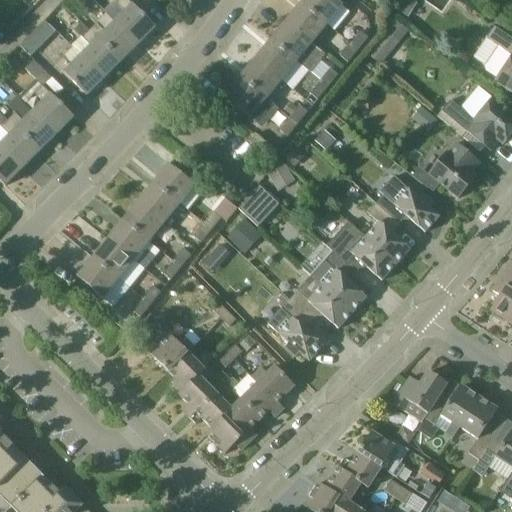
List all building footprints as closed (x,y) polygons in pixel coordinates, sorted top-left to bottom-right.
[(156,28),(128,0),(121,0),(117,4),(126,13),(116,22),(139,45),(156,28)] [(304,0),(302,3),(328,25),(343,6),(336,0),(304,0)] [(400,0),(395,10),(408,18),(418,3),(412,0),(400,0)] [(287,22),(313,43),(328,25),(302,3),(287,22)] [(97,24),(90,31),(122,62),(139,45),(116,22),(106,32),(97,24)] [(311,74),(327,55),(313,43),(287,22),(271,41),(297,62),(311,74)] [(83,37),(84,38),(90,31),(89,31),(82,24),(76,30),(82,36),(83,37)] [(487,71),(498,79),(496,82),(511,92),(511,38),(495,27),(487,39),(498,47),(486,65),(487,71)] [(82,56),(105,79),(122,62),(90,31),(84,38),(92,46),(82,56)] [(360,32),(351,44),(359,50),(368,39),(360,32)] [(386,34),(369,55),(381,65),(398,44),(386,34)] [(30,58),(41,47),(30,36),(19,47),(30,58)] [(282,81),(297,62),(271,41),(256,60),(282,81)] [(359,50),(351,44),(340,57),(348,64),(359,50)] [(87,97),(105,79),(82,56),(72,66),(64,58),(56,65),(87,97)] [(267,100),(282,81),(256,60),(241,79),(267,100)] [(26,70),(38,81),(43,86),(44,87),(46,85),(52,79),(35,61),(26,70)] [(330,70),(321,81),(328,88),(338,76),(330,70)] [(251,119),(267,100),(241,79),(225,97),(251,119)] [(321,81),(310,94),(318,101),(328,88),(321,81)] [(74,118),(43,86),(35,94),(44,103),(34,112),(57,135),(74,118)] [(451,100),(442,111),(491,151),(499,142),(503,145),(511,134),(511,114),(493,99),(475,120),(451,100)] [(284,111),(291,117),(297,110),(290,104),(284,111)] [(308,113),(300,107),(297,110),(291,117),(290,119),(298,125),(308,113)] [(430,134),(441,122),(424,108),(413,120),(430,134)] [(9,121),(40,152),(57,135),(34,112),(24,122),(16,114),(9,121)] [(287,138),(298,125),(290,119),(279,132),(287,138)] [(0,146),(23,169),(40,152),(9,121),(2,128),(10,136),(0,146)] [(326,152),(335,141),(324,132),(315,142),(326,152)] [(250,143),(259,150),(261,152),(268,144),(256,135),(250,143)] [(473,173),(481,164),(456,144),(449,154),(448,153),(429,175),(458,199),(477,177),(473,173)] [(23,169),(0,146),(0,180),(6,186),(23,169)] [(284,160),(294,168),(303,157),(294,149),(284,160)] [(170,165),(154,184),(180,205),(196,186),(170,165)] [(292,179),(285,167),(270,176),(277,188),(292,179)] [(165,224),(173,230),(181,220),(173,214),(180,205),(154,184),(139,202),(165,224)] [(260,188),(239,210),(258,228),(279,206),(260,188)] [(419,199),(410,190),(409,191),(407,188),(390,190),(377,205),(399,224),(406,216),(426,233),(440,217),(430,209),(434,204),(423,195),(419,199)] [(329,191),(322,198),(330,206),(337,198),(329,191)] [(150,242),(165,224),(139,202),(124,221),(150,242)] [(392,232),(399,224),(377,205),(369,213),(380,222),(366,238),(397,265),(411,249),(392,232)] [(213,213),(204,224),(212,231),(221,219),(213,213)] [(262,237),(245,220),(228,239),(245,255),(262,237)] [(108,240),(134,261),(150,242),(124,221),(108,240)] [(212,231),(204,224),(193,238),(201,244),(212,231)] [(333,253),(356,273),(363,264),(382,281),(397,265),(366,238),(355,229),(333,253)] [(93,259),(119,280),(134,261),(108,240),(93,259)] [(191,257),(176,244),(166,256),(174,262),(181,268),(191,257)] [(220,246),(212,254),(223,264),(231,256),(220,246)] [(348,281),(356,273),(333,253),(326,261),(337,271),(323,287),(353,314),(367,298),(348,281)] [(107,295),(118,282),(119,280),(93,259),(78,278),(104,299),(107,295)] [(163,275),(171,281),(181,268),(174,262),(163,275)] [(511,262),(493,292),(500,296),(491,311),(511,324),(511,262)] [(290,300),(312,321),(320,312),(339,329),(353,314),(323,287),(309,302),(298,292),(290,300)] [(153,288),(143,300),(151,306),(161,294),(153,288)] [(132,312),(140,319),(151,306),(143,300),(132,312)] [(324,346),(305,329),(312,321),(290,300),(268,325),(289,344),(285,348),(296,358),(300,353),(310,362),(324,346)] [(214,311),(222,319),(229,313),(221,305),(214,311)] [(229,313),(222,319),(230,327),(237,321),(229,313)] [(184,338),(195,348),(200,342),(196,337),(190,332),(184,338)] [(189,354),(195,348),(184,338),(179,344),(171,336),(151,355),(164,368),(169,373),(189,354)] [(240,346),(247,354),(257,344),(249,336),(240,346)] [(228,354),(235,361),(243,353),(236,346),(228,354)] [(177,382),(171,388),(180,396),(205,371),(189,354),(169,373),(177,382)] [(227,369),(235,361),(228,354),(220,362),(227,369)] [(259,384),(278,403),(295,386),(276,367),(268,375),(262,368),(252,379),(258,385),(259,384)] [(214,375),(213,374),(208,368),(205,371),(180,396),(188,405),(182,411),(189,418),(215,392),(205,383),(214,375)] [(422,424),(440,397),(448,384),(429,372),(417,390),(407,384),(393,405),(422,424)] [(258,385),(241,401),(261,421),(270,412),(275,418),(284,409),(278,403),(259,384),(258,385)] [(404,388),(398,384),(393,392),(399,395),(404,388)] [(480,398),(461,386),(450,404),(440,397),(422,424),(419,429),(429,435),(436,425),(455,437),(460,428),(480,398)] [(224,418),(232,410),(215,392),(189,418),(196,425),(202,419),(213,429),(224,418)] [(498,410),(480,398),(460,428),(478,439),(469,454),(479,461),(493,439),(483,433),(498,410)] [(241,401),(232,410),(224,418),(249,444),(257,436),(252,430),(261,421),(241,401)] [(241,452),(249,444),(224,418),(213,429),(207,435),(226,455),(235,445),(241,452)] [(403,428),(397,437),(408,444),(414,435),(403,428)] [(0,453),(10,443),(0,432),(0,453)] [(397,444),(395,447),(372,432),(360,452),(383,467),(390,472),(396,462),(399,464),(407,451),(397,444)] [(511,432),(503,446),(493,439),(479,461),(490,468),(496,458),(511,468),(511,432)] [(27,460),(10,443),(0,453),(0,457),(15,472),(27,460)] [(370,487),(383,467),(360,452),(352,464),(345,459),(339,468),(363,483),(370,487)] [(0,511),(9,511),(13,509),(15,511),(54,511),(48,506),(32,489),(15,472),(0,457),(0,511)] [(44,477),(27,460),(15,472),(32,489),(44,477)] [(326,488),(341,498),(350,504),(363,483),(339,468),(326,488)] [(511,472),(500,491),(511,498),(511,472)] [(60,494),(44,477),(32,489),(48,506),(60,494)] [(397,499),(404,488),(392,481),(385,492),(397,499)] [(332,511),(341,498),(326,488),(319,484),(304,507),(312,511),(332,511)] [(428,484),(422,494),(430,499),(436,489),(428,484)] [(60,494),(48,506),(54,511),(78,511),(84,506),(66,488),(60,494)] [(413,495),(404,488),(397,499),(406,505),(413,495)] [(449,511),(457,500),(444,492),(437,503),(449,511)] [(406,505),(416,511),(422,511),(427,504),(413,495),(406,505)] [(362,511),(350,504),(341,498),(332,511),(362,511)]
